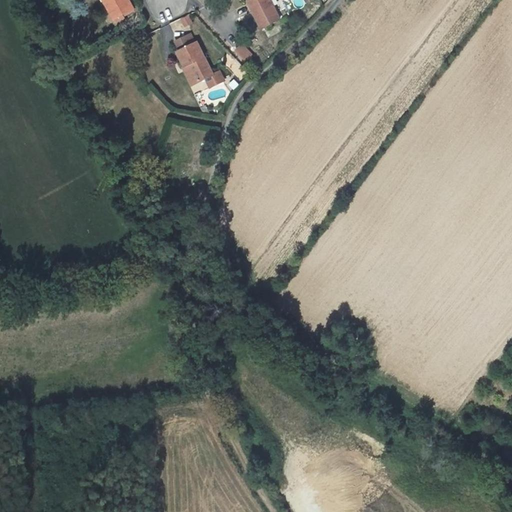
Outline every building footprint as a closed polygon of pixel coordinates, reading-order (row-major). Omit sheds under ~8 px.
[(135,0),(110,0),(118,13),(137,2),(135,0)] [(284,14),(276,0),(255,0),(258,5),(257,6),(266,24),(284,14)] [(201,38),(181,47),(188,62),(191,61),(199,79),(206,76),(212,87),(226,80),(227,77),(223,68),(216,71),(201,38)] [(244,68),(256,54),(242,41),(230,56),(244,68)] [(199,79),(191,61),(188,62),(186,63),(195,81),(199,79)]
